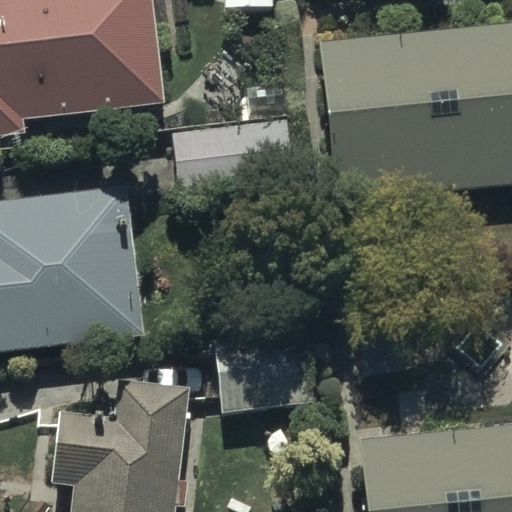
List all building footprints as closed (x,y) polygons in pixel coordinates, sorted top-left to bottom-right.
[(0,0),(0,140),(25,138),(23,124),(163,107),(150,0),(0,0)] [(224,0),(225,12),(273,10),(272,0),(224,0)] [(511,511),(511,28),(319,48),(335,208),(511,190),(511,430),(358,445),(364,511),(511,511)] [(170,141),(178,199),(292,184),(285,126),(170,141)] [(124,193),(0,207),(0,359),(142,341),(124,193)] [(211,349),(220,421),(313,409),(304,337),(211,349)] [(72,492),(69,511),(176,511),(190,396),(117,387),(113,424),(58,418),(50,490),(72,492)]
